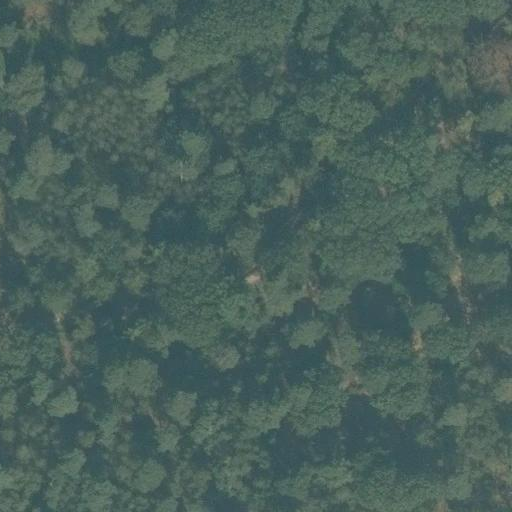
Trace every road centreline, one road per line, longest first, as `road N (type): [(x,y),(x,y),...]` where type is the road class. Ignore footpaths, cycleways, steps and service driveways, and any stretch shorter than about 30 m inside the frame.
road 1 (track): [(0,332),(252,279),(511,11)]
road 2 (track): [(252,279),(511,217)]
